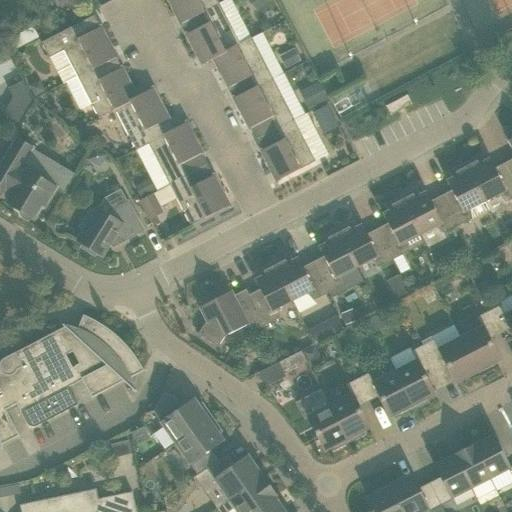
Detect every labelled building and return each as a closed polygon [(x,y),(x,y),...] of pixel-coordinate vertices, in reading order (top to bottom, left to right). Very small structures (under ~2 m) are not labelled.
[(202,13),(219,4),(217,0),(168,0),(181,24),(203,13),(202,13)] [(186,35),(202,65),(214,59),(213,58),(240,45),(240,44),(219,4),(202,13),(203,13),(208,24),(186,35)] [(77,77),(116,57),(94,16),(41,43),(49,58),(63,51),(77,77)] [(256,88),(273,79),(251,38),(240,44),(240,45),(213,58),(214,59),(229,88),(250,77),(255,87),(256,88)] [(287,53),(293,64),(300,61),(294,49),(287,53)] [(12,57),(0,61),(0,81),(18,75),(12,57)] [(137,98),(136,97),(116,57),(77,77),(66,83),(80,110),(91,104),(99,119),(115,110),(115,109),(137,98)] [(255,87),(234,98),(250,129),(271,118),(277,129),(294,120),(273,79),(256,88),(255,87)] [(34,98),(45,92),(39,81),(29,87),(34,98)] [(20,123),(33,101),(22,82),(8,90),(13,99),(5,114),(20,123)] [(318,83),(305,90),(314,107),(327,100),(318,83)] [(148,144),(174,130),(153,89),(136,97),(137,98),(115,109),(115,110),(136,150),(148,144)] [(390,115),(396,112),(412,104),(407,96),(386,107),(390,115)] [(319,125),(322,123),(327,133),(339,127),(328,105),(313,113),(319,125)] [(294,120),(277,129),(283,140),(261,151),(277,182),(315,162),(294,120)] [(186,123),(174,130),(148,144),(170,184),(186,176),(180,165),(202,154),(186,123)] [(64,195),(76,175),(74,174),(74,176),(31,150),(33,148),(17,138),(0,166),(0,192),(10,199),(7,204),(20,212),(21,216),(27,220),(31,219),(31,218),(33,220),(41,206),(44,208),(55,190),(64,195)] [(99,168),(108,155),(94,147),(86,160),(99,168)] [(509,200),(511,198),(511,176),(505,163),(494,169),(489,159),(484,162),(481,156),(465,164),(484,202),(502,193),(509,200)] [(470,209),(484,202),(465,164),(449,173),(452,178),(446,181),(451,191),(441,196),(457,227),(472,219),(470,209)] [(170,184),(169,185),(191,226),(229,206),(213,176),(192,187),(186,176),(170,184)] [(135,186),(141,198),(156,191),(150,179),(135,186)] [(442,235),(457,227),(441,196),(430,202),(425,192),(420,195),(417,189),(401,197),(420,235),(434,228),(441,235),(442,235)] [(161,208),(154,194),(139,201),(149,220),(156,216),(164,213),(161,208)] [(388,224),(377,229),(393,260),(425,244),(420,235),(401,197),(385,206),(388,211),(382,214),(388,224)] [(80,227),(84,230),(77,241),(83,245),(81,248),(94,256),(96,253),(102,256),(109,244),(110,245),(116,236),(124,241),(143,231),(128,202),(110,212),(104,220),(90,211),(80,227)] [(149,220),(153,227),(160,223),(156,216),(149,220)] [(353,222),(337,230),(356,268),(371,261),(377,268),(393,260),(377,229),(366,235),(361,225),(356,228),(353,222)] [(342,275),(356,268),(337,230),(321,239),(324,244),(319,247),(324,257),(313,262),(329,293),(344,285),(342,275)] [(289,255),(273,263),(292,301),(307,294),(313,301),(329,293),(313,262),(302,268),(297,258),(292,261),(289,255)] [(246,290),(265,326),(280,318),(278,309),(292,301),(273,263),(257,272),(260,277),(255,280),(260,290),(249,295),(246,290)] [(253,332),(265,326),(246,290),(234,296),(229,286),(206,298),(209,304),(200,309),(206,322),(198,335),(217,348),(225,336),(247,325),(253,332)] [(407,294),(403,286),(392,292),(396,299),(407,294)] [(488,312),(499,333),(510,328),(511,332),(511,311),(504,315),(499,306),(488,312)] [(341,314),(345,325),(356,321),(352,310),(341,314)] [(481,327),(460,338),(477,371),(499,360),(488,339),(499,333),(488,312),(477,318),(481,327)] [(387,327),(379,313),(368,319),(375,333),(387,327)] [(90,319),(83,316),(79,325),(69,330),(63,325),(62,325),(64,328),(53,333),(79,382),(82,380),(92,398),(123,382),(135,393),(136,392),(130,386),(135,376),(143,371),(139,363),(134,355),(126,346),(117,337),(112,333),(108,329),(99,323),(90,319)] [(329,320),(336,333),(343,329),(336,316),(329,320)] [(17,404),(21,412),(27,423),(31,426),(37,426),(77,405),(68,388),(79,382),(53,333),(4,359),(2,360),(1,361),(0,362),(0,380),(13,406),(17,404)] [(433,340),(423,346),(433,367),(444,361),(455,383),(477,371),(460,338),(438,349),(433,340)] [(302,352),(310,368),(323,362),(315,346),(302,352)] [(388,359),(394,372),(413,408),(428,400),(427,397),(434,394),(423,372),(433,367),(423,346),(411,351),(410,348),(388,359)] [(301,351),(279,363),(285,374),(307,363),(301,351)] [(398,416),(413,408),(394,372),(373,383),(368,374),(357,379),(368,401),(379,396),(390,417),(397,414),(398,416)] [(351,394),(329,405),(348,442),(363,435),(362,432),(369,428),(358,407),(368,401),(357,379),(346,385),(351,394)] [(13,406),(0,380),(0,447),(1,450),(2,450),(1,445),(19,436),(5,410),(13,406)] [(348,442),(329,405),(321,390),(295,403),(303,419),(307,417),(325,452),(332,448),(333,450),(348,442)] [(199,406),(194,400),(181,409),(173,397),(164,392),(153,412),(175,444),(211,418),(202,405),(199,406)] [(197,475),(207,469),(218,461),(210,450),(223,441),(218,434),(221,432),(211,418),(175,444),(197,475)] [(493,434),(473,444),(490,478),(510,468),(493,434)] [(132,454),(129,440),(110,444),(113,458),(132,454)] [(473,444),(453,454),(470,488),(490,478),(473,444)] [(207,469),(229,500),(262,477),(248,456),(235,465),(227,454),(218,461),(207,469)] [(440,476),(429,482),(441,505),(452,500),(451,498),(470,488),(453,454),(433,465),(440,476)] [(402,476),(388,483),(403,511),(424,511),(425,511),(424,511),(427,511),(441,505),(429,482),(418,488),(411,474),(404,478),(402,476)] [(262,477),(229,500),(216,509),(218,511),(229,511),(234,509),(236,511),(245,511),(273,493),(262,477)] [(403,511),(388,483),(373,491),(374,494),(367,498),(374,511),(403,511)] [(136,511),(132,492),(98,499),(96,489),(20,505),(20,511),(136,511)] [(245,511),(284,511),(283,510),(285,509),(273,493),(245,511)]
